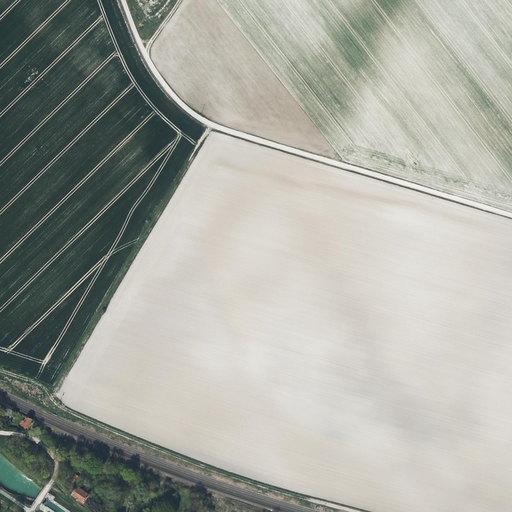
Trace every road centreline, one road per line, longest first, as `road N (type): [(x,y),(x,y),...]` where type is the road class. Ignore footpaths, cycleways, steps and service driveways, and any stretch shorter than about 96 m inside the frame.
road 1 (track): [(511,214),(205,124),(170,93),(140,46)]
road 2 (track): [(0,374),(52,389),(54,404),(132,440),(354,511)]
road 3 (track): [(30,511),(52,464),(28,436),(0,434)]
